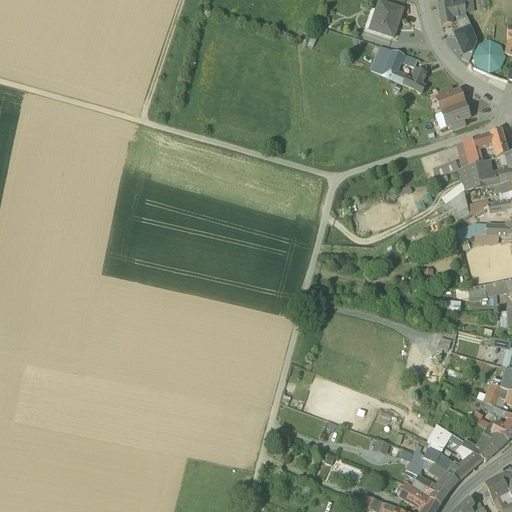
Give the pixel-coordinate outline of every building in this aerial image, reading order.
[(463,0),(437,5),(441,26),(452,24),(453,28),(456,30),(462,29),(462,30),(470,27),(465,15),(463,0)] [(402,10),(378,2),(374,11),(378,12),(371,32),(392,39),(402,10)] [(462,30),(454,34),(463,55),(462,59),(468,61),(477,43),(470,27),(462,30)] [(478,45),(473,56),(477,67),(488,73),(500,68),(505,57),(501,46),(490,41),(478,45)] [(382,76),(393,52),(381,47),(371,71),(382,76)] [(393,52),(382,76),(388,79),(392,71),(396,73),(400,63),(403,55),(393,52)] [(417,60),(403,55),(400,63),(414,68),(417,60)] [(396,73),(392,71),(388,79),(421,94),(424,85),(422,84),(426,72),(417,68),(412,80),(396,73)] [(450,86),(438,91),(440,97),(453,92),(450,86)] [(453,92),(440,97),(436,98),(442,112),(464,103),(459,89),(453,92)] [(464,103),(442,112),(447,126),(450,124),(463,120),(469,117),(464,103)] [(463,120),(450,124),(452,130),(465,125),(463,120)] [(506,146),(502,129),(490,133),(489,133),(477,137),(473,138),(475,148),(495,142),(497,149),(499,156),(508,153),(506,146)] [(473,138),(463,141),(470,165),(479,162),(475,148),(473,138)] [(470,165),(463,141),(456,143),(462,167),(469,166),(470,165)] [(489,159),(479,162),(470,165),(469,166),(473,189),(479,187),(485,186),(483,176),(492,174),(489,159)] [(511,161),(510,162),(511,170),(498,172),(498,173),(500,183),(507,182),(511,180),(511,161)] [(456,162),(433,170),(435,176),(458,167),(456,162)] [(462,167),(459,168),(463,191),(473,189),(469,166),(462,167)] [(492,174),(483,176),(485,186),(500,183),(498,173),(492,174)] [(511,180),(507,182),(509,191),(509,192),(511,191),(511,199),(487,203),(488,206),(489,211),(489,213),(492,212),(511,208),(511,180)] [(507,182),(500,183),(501,192),(509,191),(507,182)] [(397,190),(399,195),(412,190),(410,185),(397,190)] [(467,204),(463,191),(448,202),(457,220),(470,214),(467,204)] [(487,200),(467,204),(470,214),(488,206),(487,203),(487,200)] [(486,234),(493,234),(511,235),(511,212),(510,221),(505,221),(505,226),(486,225),(486,234)] [(439,222),(433,225),(436,231),(442,228),(439,222)] [(475,225),(457,232),(461,240),(471,236),(474,234),(486,234),(486,225),(475,225)] [(432,266),(423,267),(424,279),(433,278),(432,266)] [(511,280),(508,282),(508,280),(502,281),(503,290),(510,288),(511,291),(511,280)] [(484,285),(471,287),(472,293),(485,290),(486,295),(489,294),(503,290),(502,281),(484,285)] [(492,328),(483,326),(481,332),(491,334),(492,328)] [(438,344),(448,347),(451,339),(441,336),(438,344)] [(511,340),(496,337),(494,342),(491,341),(491,344),(509,348),(511,340)] [(460,377),(463,369),(447,364),(445,371),(460,377)] [(511,377),(504,375),(501,386),(503,387),(510,389),(511,385),(511,377)] [(491,382),(483,399),(485,400),(495,405),(500,395),(503,387),(501,386),(491,382)] [(510,389),(503,387),(500,395),(504,397),(505,394),(507,395),(510,389)] [(495,405),(485,400),(482,406),(493,411),(495,410),(509,418),(511,419),(511,413),(495,405)] [(482,414),(476,410),(471,418),(477,421),(482,414)] [(511,419),(509,418),(504,425),(496,420),(494,424),(491,429),(508,438),(511,434),(511,419)] [(487,443),(481,449),(464,439),(464,440),(460,445),(467,449),(475,453),(483,458),(485,459),(497,449),(508,438),(491,429),(494,424),(490,422),(489,422),(487,426),(480,438),(487,443)] [(431,440),(444,445),(449,437),(452,432),(437,423),(428,439),(431,440)] [(464,440),(452,432),(449,437),(460,445),(464,440)] [(371,439),(365,437),(363,444),(369,446),(371,439)] [(373,448),(387,453),(391,443),(377,437),(373,448)] [(427,458),(434,462),(440,453),(444,445),(431,440),(427,447),(423,457),(427,458)] [(427,447),(417,443),(413,452),(423,457),(427,447)] [(467,449),(460,445),(456,451),(463,455),(467,449)] [(401,457),(409,460),(413,452),(403,449),(401,457)] [(475,453),(467,449),(463,455),(469,459),(467,460),(473,467),(483,458),(475,453)] [(405,468),(418,475),(419,474),(427,458),(423,457),(413,452),(409,460),(405,468)] [(453,463),(440,453),(434,462),(448,471),(453,463)] [(335,458),(326,454),(323,461),(332,465),(335,458)] [(434,462),(427,458),(419,474),(430,481),(437,485),(438,484),(440,480),(440,476),(430,469),(434,462)] [(457,465),(453,463),(448,471),(452,474),(451,474),(458,480),(467,472),(473,467),(467,460),(465,458),(457,465)] [(448,471),(434,462),(430,469),(440,476),(440,480),(438,484),(448,491),(458,480),(451,474),(452,474),(448,471)] [(511,466),(499,473),(504,483),(505,482),(508,490),(511,497),(511,466)] [(268,475),(262,473),(258,492),(263,494),(268,475)] [(499,473),(484,481),(496,505),(497,505),(498,507),(504,505),(500,494),(508,490),(505,482),(504,483),(499,473)] [(430,481),(419,474),(418,475),(413,486),(424,493),(430,481)] [(437,485),(430,481),(424,493),(430,496),(431,497),(440,503),(448,491),(438,484),(437,485)] [(430,496),(424,493),(413,486),(406,483),(400,495),(424,508),(431,497),(430,496)] [(395,511),(396,508),(365,495),(360,504),(377,511),(378,511),(395,511)] [(469,495),(451,511),(470,511),(473,510),(470,506),(473,503),(469,495)] [(479,496),(472,499),(473,503),(477,509),(483,506),(479,496)] [(421,511),(407,511),(397,507),(396,508),(395,511),(433,511),(440,503),(431,497),(424,508),(421,511)] [(511,511),(511,500),(504,505),(498,507),(500,511),(511,511)]
